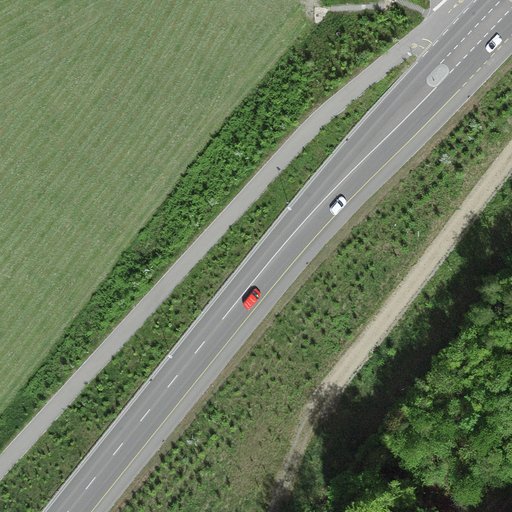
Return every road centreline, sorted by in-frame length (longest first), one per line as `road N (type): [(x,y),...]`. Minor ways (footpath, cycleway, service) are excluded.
road 1 (primary): [(69,511),(323,198),(511,0)]
road 2 (track): [(511,154),(338,373),(275,511)]
